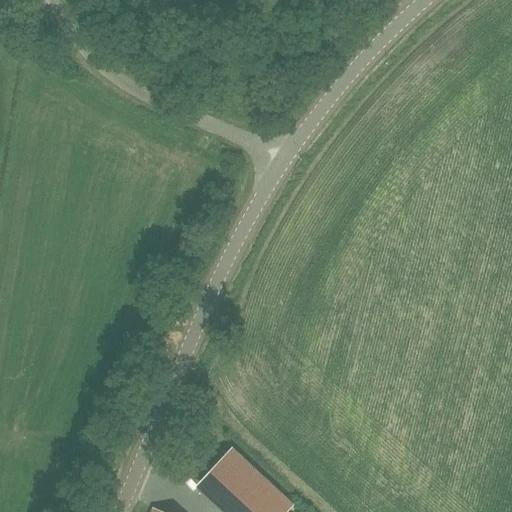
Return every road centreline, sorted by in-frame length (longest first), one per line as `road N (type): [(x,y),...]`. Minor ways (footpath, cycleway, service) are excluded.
road 1 (unclassified): [(120,511),(248,218),(285,158)]
road 2 (unclassified): [(285,158),(117,79),(81,47),(52,0)]
road 3 (unclassified): [(285,158),(372,48),(429,0)]
